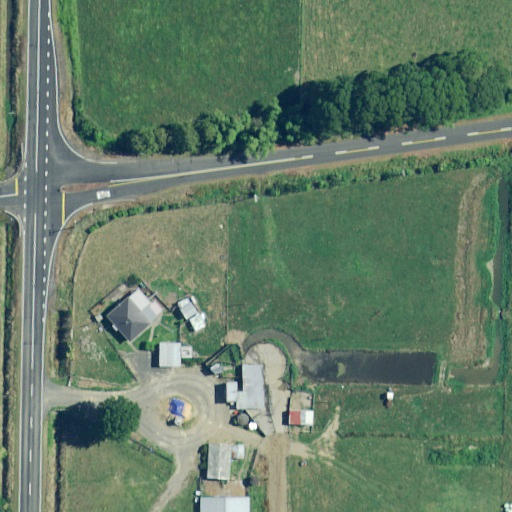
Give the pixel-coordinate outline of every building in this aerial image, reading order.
[(145,298),(136,289),(106,318),(129,343),(163,312),(152,300),(139,312),(135,307),(145,298)] [(196,314),(187,297),(176,304),(185,320),(196,314)] [(180,344),(160,343),(159,367),(179,367),(180,344)] [(262,363),(220,364),(220,379),(226,379),(227,403),(238,402),(238,411),(263,410),(262,363)] [(312,383),(294,382),(293,394),(312,395),(312,383)] [(310,433),(311,402),(290,401),(289,432),(310,433)] [(243,446),(209,444),(206,479),(228,480),(229,458),(243,459),(243,446)] [(248,511),(249,499),(201,498),(200,511),(248,511)]
